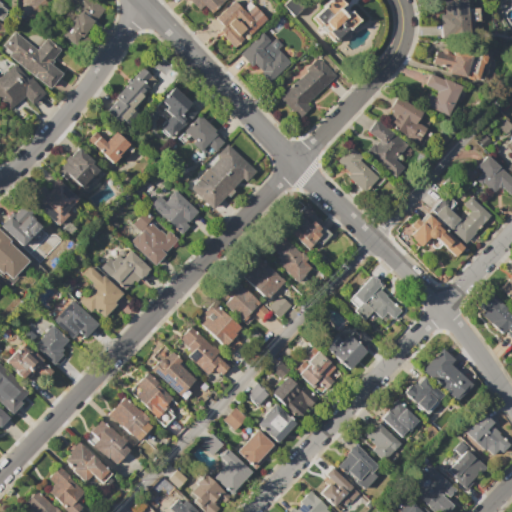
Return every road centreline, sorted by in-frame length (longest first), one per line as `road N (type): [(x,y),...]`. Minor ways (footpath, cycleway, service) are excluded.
road 1 (residential): [(398,0),(404,41),(387,68),(0,483)]
road 2 (residential): [(511,98),(117,511)]
road 3 (residential): [(139,0),(376,243),(511,411)]
road 4 (residential): [(511,235),(251,511)]
road 5 (residential): [(142,3),(68,120),(0,192)]
